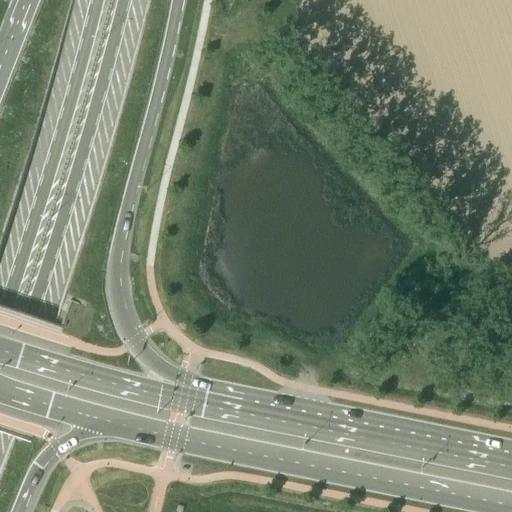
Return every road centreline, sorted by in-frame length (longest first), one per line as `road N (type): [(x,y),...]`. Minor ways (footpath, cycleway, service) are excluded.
road 1 (primary): [(180,394),(120,321),(112,283),(179,0)]
road 2 (primary): [(0,399),(85,146),(123,0)]
road 3 (secondary): [(111,422),(511,507)]
road 4 (primary): [(98,0),(0,324)]
road 5 (secondary): [(511,464),(180,394)]
road 6 (secondary): [(180,394),(141,391),(0,351)]
road 7 (primary): [(17,511),(49,451),(111,422)]
